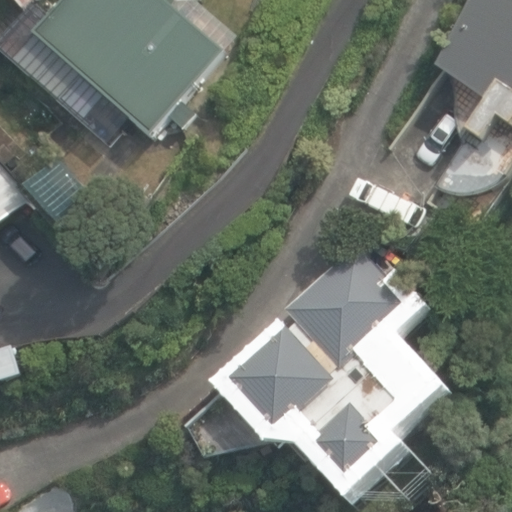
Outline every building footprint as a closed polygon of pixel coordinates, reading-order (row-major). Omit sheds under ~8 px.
[(18,0),(28,11),(39,0),(18,0)] [(78,0),(42,44),(158,139),(174,120),(188,132),(201,116),(188,104),(230,52),(177,9),(184,0),(78,0)] [(511,0),(475,0),(441,69),(488,107),(467,153),(507,183),(511,175),(511,0)] [(0,233),(33,204),(0,166),(0,233)] [(301,431),(358,496),(403,457),(389,441),(440,397),(391,341),(420,316),(361,248),(290,309),(306,327),(294,337),(287,329),(229,379),(286,444),(301,431)]
